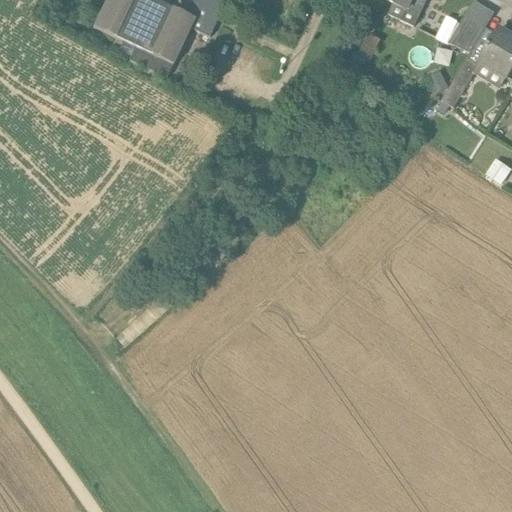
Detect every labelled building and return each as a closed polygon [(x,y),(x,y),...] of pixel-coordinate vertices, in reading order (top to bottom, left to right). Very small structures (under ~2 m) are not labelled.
[(106,0),(92,30),(135,50),(128,64),(165,81),(189,32),(208,40),(220,16),(216,14),(222,0),(106,0)] [(381,0),(394,6),(389,17),(414,29),(427,1),(423,0),(381,0)] [(448,45),(470,55),(485,30),(465,18),(448,45)] [(511,39),(499,31),(478,65),(506,82),(511,72),(511,43),(511,40),(511,39)] [(442,103),(453,109),(479,67),(467,60),(442,103)] [(497,160),(487,175),(502,184),(511,169),(497,160)]
